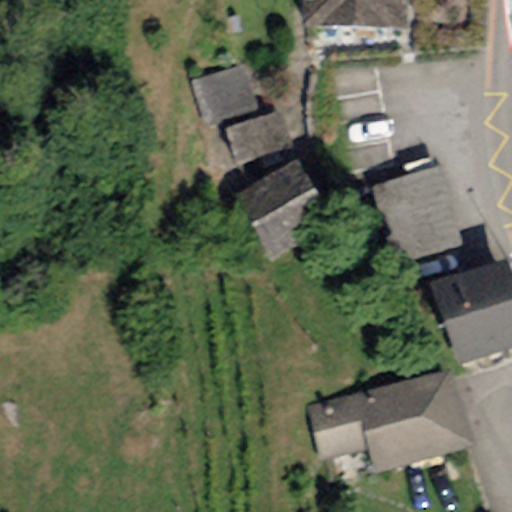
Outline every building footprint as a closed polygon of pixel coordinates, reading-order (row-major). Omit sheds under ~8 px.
[(408,0),(304,0),(304,32),(407,35),(408,0)] [(256,69),(204,77),(211,120),(262,113),(256,69)] [(279,115),(223,134),(236,170),(291,151),(279,115)] [(446,167),(388,186),(413,262),(471,243),(446,167)] [(331,227),(295,169),(234,207),(270,265),(331,227)] [(511,280),(509,270),(426,293),(447,369),(511,350),(511,280)] [(447,378),(310,413),(323,465),(365,454),(371,479),(466,455),(447,378)]
